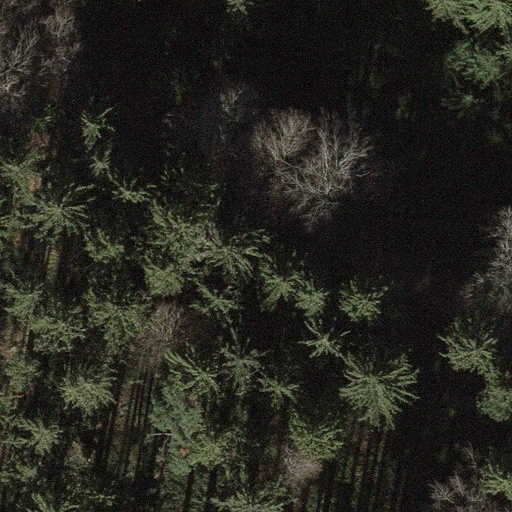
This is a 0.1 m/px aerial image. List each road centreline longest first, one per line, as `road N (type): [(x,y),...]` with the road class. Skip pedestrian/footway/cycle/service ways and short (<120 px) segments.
road 1 (track): [(511,325),(0,12)]
road 2 (track): [(71,0),(511,98)]
